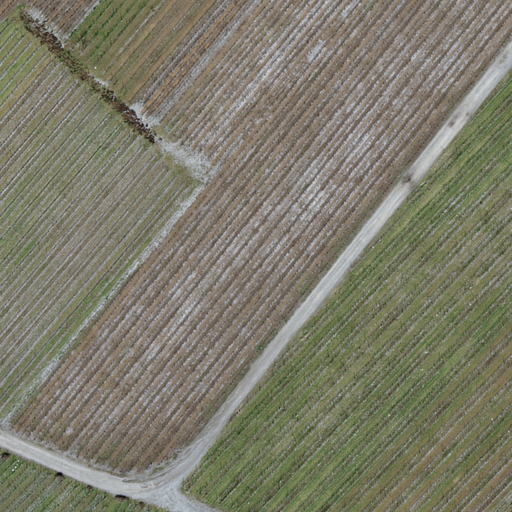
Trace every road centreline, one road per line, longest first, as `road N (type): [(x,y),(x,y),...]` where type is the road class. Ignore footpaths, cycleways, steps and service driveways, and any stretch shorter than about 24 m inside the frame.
road 1 (track): [(511,53),(185,461),(155,484)]
road 2 (track): [(155,484),(113,485),(0,437)]
